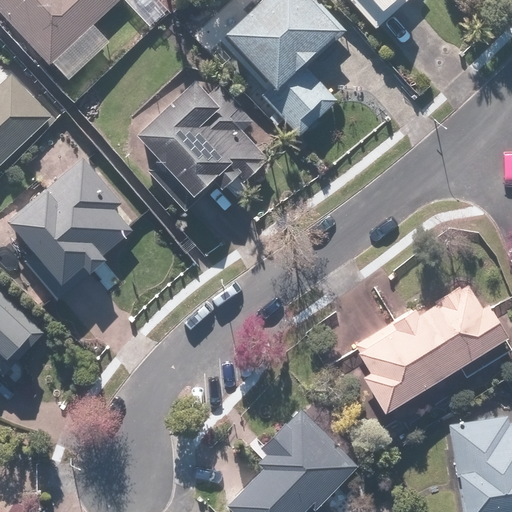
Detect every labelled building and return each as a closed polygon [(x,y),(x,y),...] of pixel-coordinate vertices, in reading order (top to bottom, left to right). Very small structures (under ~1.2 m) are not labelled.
[(0,0),(0,9),(69,80),(110,40),(94,24),(119,0),(0,0)] [(346,26),(321,0),(263,0),(232,29),(281,81),(267,93),(302,130),(339,95),(308,62),(346,26)] [(355,0),(380,27),(409,0),(355,0)] [(0,164),(53,114),(5,63),(0,67),(0,164)] [(204,188),(219,174),(231,187),(245,174),(250,180),(273,160),(243,127),(253,119),(221,84),(213,92),(200,77),(145,127),(169,155),(154,168),(190,208),(207,192),(204,188)] [(125,201),(87,157),(10,222),(36,254),(26,263),(56,299),(95,266),(96,268),(112,254),(108,250),(136,227),(118,207),(125,201)] [(0,360),(11,370),(46,329),(39,324),(46,316),(0,277),(0,360)] [(420,304),(358,340),(377,372),(369,377),(387,408),(464,364),(469,372),(511,346),(511,334),(492,300),(484,304),(471,280),(423,308),(420,304)] [(360,469),(306,409),(258,452),(269,465),(232,498),(244,511),(307,511),(320,501),(322,503),(360,469)] [(509,415),(452,424),(465,511),(505,511),(511,511),(511,424),(511,425),(509,415)]
